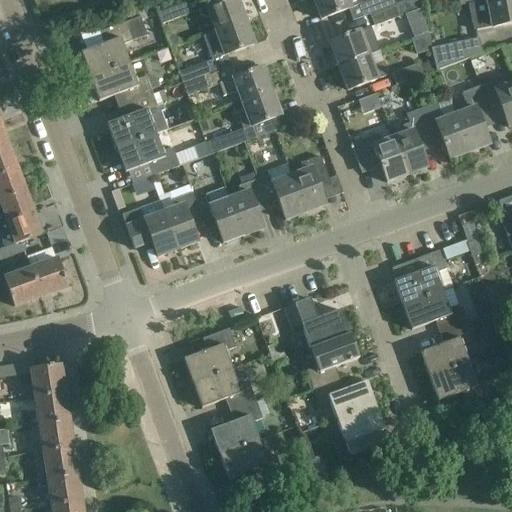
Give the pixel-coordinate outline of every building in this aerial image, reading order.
[(230,0),(205,9),(214,34),(244,23),(235,0),(230,0)] [(371,15),(393,7),(395,6),(392,0),(375,0),(359,6),(356,0),(312,0),(320,21),(348,11),(352,22),(369,16),(371,15)] [(418,0),(411,0),(395,6),(393,7),(371,15),(369,16),(373,28),(421,10),(418,0)] [(511,0),(503,0),(486,3),(475,6),(470,6),(475,32),(511,25),(511,0)] [(198,13),(194,2),(155,17),(159,28),(198,13)] [(80,54),(89,79),(127,64),(120,46),(146,37),(139,19),(124,24),(99,34),(103,46),(80,54)] [(203,64),(208,76),(229,68),(225,57),(253,47),(244,23),(214,34),(202,39),(211,61),(203,64)] [(367,58),(377,54),(368,29),(329,44),(338,69),(367,58)] [(432,61),(435,71),(435,72),(482,55),(477,40),(430,50),(431,51),(433,61),(432,61)] [(367,58),(338,69),(347,92),(388,77),(383,64),(371,68),(367,58)] [(395,86),(435,71),(432,61),(418,67),(417,65),(391,75),(395,86)] [(121,94),(126,106),(151,97),(144,78),(134,81),(127,64),(89,79),(98,103),(121,94)] [(203,64),(178,74),(183,86),(208,76),(203,64)] [(271,94),(261,69),(233,80),(229,68),(208,76),(183,86),(187,97),(219,85),(223,97),(236,92),(240,105),(271,94)] [(482,97),(488,111),(499,107),(507,129),(511,127),(511,84),(501,89),(498,81),(479,88),(482,97)] [(479,88),(478,84),(467,88),(472,101),(463,104),(466,112),(454,117),(468,154),(489,146),(480,124),(491,120),(488,111),(482,97),(479,88)] [(271,94),(240,105),(245,118),(238,120),(242,131),(279,118),(271,94)] [(151,97),(126,106),(130,117),(106,126),(115,150),(154,136),(167,131),(160,113),(164,111),(160,99),(153,102),(151,97)] [(376,97),(358,103),(363,116),(381,110),(376,97)] [(448,161),(468,154),(454,117),(442,121),(436,104),(417,111),(429,143),(440,139),(448,161)] [(404,135),(392,140),(406,177),(426,169),(418,147),(429,143),(417,111),(405,115),(408,125),(401,128),(404,135)] [(0,151),(8,149),(0,127),(0,151)] [(246,142),(242,131),(204,145),(209,156),(246,142)] [(160,153),(154,136),(115,150),(124,174),(148,166),(152,178),(178,168),(171,150),(160,153)] [(386,184),(406,177),(392,140),(380,144),(377,136),(350,146),(359,169),(378,162),(386,184)] [(0,176),(16,171),(8,149),(0,151),(0,176)] [(291,177),(305,214),(325,207),(316,185),(328,181),(319,158),(300,165),(303,172),(291,177)] [(256,181),(265,204),(276,200),(284,222),(305,214),(291,177),(287,166),(267,174),(268,177),(256,181)] [(0,201),(24,192),(16,171),(0,176),(0,201)] [(240,196),(228,200),(242,238),(262,230),(254,208),(265,204),(256,181),(237,188),(240,196)] [(206,200),(194,204),(199,218),(203,227),(214,223),(222,245),(242,238),(228,200),(224,189),(204,197),(206,200)] [(0,226),(32,214),(24,192),(0,201),(0,226)] [(199,218),(194,204),(191,195),(171,202),(174,209),(162,214),(176,252),(197,244),(188,222),(199,218)] [(511,213),(511,204),(510,198),(498,203),(503,217),(511,213)] [(140,210),(121,217),(133,250),(151,244),(156,259),(176,252),(162,214),(143,221),(140,210)] [(8,249),(20,244),(41,236),(32,214),(0,226),(0,237),(5,250),(8,249)] [(511,253),(511,252),(511,225),(503,229),(511,253)] [(485,263),(476,241),(465,245),(473,267),(485,263)] [(8,249),(11,257),(23,253),(20,244),(8,249)] [(31,269),(56,258),(51,247),(27,258),(31,269)] [(5,250),(0,252),(0,261),(11,257),(8,249),(5,250)] [(393,283),(402,308),(440,294),(434,276),(445,271),(438,252),(412,262),(416,274),(393,283)] [(30,270),(40,299),(66,289),(64,282),(65,281),(63,277),(62,278),(56,261),(30,270)] [(14,308),(40,299),(30,270),(3,280),(9,297),(8,297),(10,301),(11,301),(14,308)] [(511,301),(511,288),(499,293),(503,305),(511,301)] [(440,294),(402,308),(411,332),(434,323),(438,334),(464,325),(457,308),(447,311),(440,294)] [(307,351),(349,335),(340,311),(316,320),(309,300),(282,310),(292,337),(301,333),(307,351)] [(479,305),(476,311),(479,317),(489,313),(485,302),(479,305)] [(464,325),(438,334),(442,346),(419,354),(428,379),(467,365),(460,347),(470,343),(464,325)] [(183,361),(192,385),(230,371),(223,353),(235,349),(228,331),(202,340),(206,352),(183,361)] [(349,335),(307,351),(314,369),(305,373),(311,390),(339,381),(334,369),(358,360),(349,335)] [(279,356),(275,355),(272,347),(266,349),(272,364),(285,359),(283,354),(279,356)] [(467,365),(428,379),(437,403),(460,394),(465,406),(490,397),(484,378),(473,382),(467,365)] [(30,372),(34,399),(64,395),(60,367),(52,368),(52,367),(47,368),(48,369),(30,372)] [(224,401),(228,413),(254,403),(248,386),(237,390),(230,371),(192,385),(201,410),(224,401)] [(339,381),(311,390),(318,409),(328,405),(334,422),(375,407),(366,383),(343,391),(339,381)] [(38,426),(68,422),(64,395),(34,399),(38,426)] [(254,403),(228,413),(233,424),(209,432),(218,457),(257,442),(251,425),(261,421),(260,419),(268,416),(262,400),(254,403)] [(499,402),(487,406),(491,416),(502,411),(499,402)] [(384,431),(375,407),(334,422),(341,441),(331,445),(338,462),(382,446),(377,434),(384,431)] [(42,453),(73,449),(68,422),(38,426),(42,453)] [(264,461),(257,442),(218,457),(227,481),(251,472),(255,484),(281,475),(274,457),(264,461)] [(46,480),(77,476),(73,449),(42,453),(32,455),(36,482),(46,480)] [(319,458),(308,462),(312,473),(315,481),(326,477),(323,469),(319,458)] [(81,503),(77,476),(46,480),(51,508),(81,503)] [(9,511),(19,511),(17,499),(8,500),(9,511)] [(82,511),(81,503),(51,508),(51,511),(82,511)]
